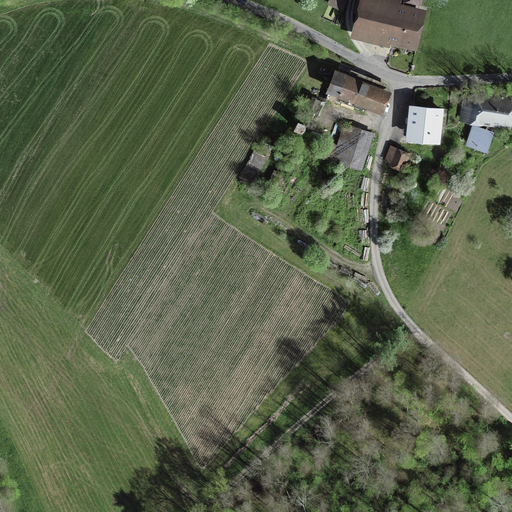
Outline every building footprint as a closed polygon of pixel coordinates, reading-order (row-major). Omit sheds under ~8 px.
[(412,44),(421,14),(385,3),(385,0),(356,0),(354,8),(359,10),(354,26),(412,44)] [(388,93),(339,73),(338,75),(337,75),(331,89),(381,110),(388,93)] [(508,120),(511,99),(498,97),(497,103),(465,98),(462,118),(469,119),(469,117),(490,120),(490,123),(503,125),(504,120),(508,120)] [(436,139),(439,108),(412,106),(410,136),(436,139)] [(371,133),(352,126),(350,130),(344,128),(333,160),(358,169),(371,133)] [(487,144),(490,132),(473,127),(469,141),(476,143),(477,141),(487,144)] [(402,166),(407,152),(390,146),(385,159),(402,166)]
